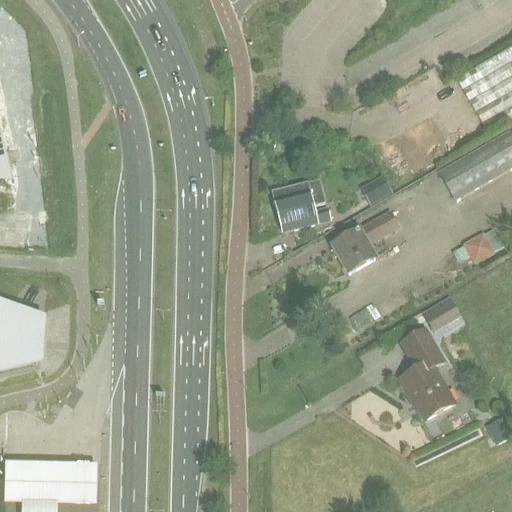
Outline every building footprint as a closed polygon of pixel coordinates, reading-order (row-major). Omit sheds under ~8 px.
[(489,140),(510,127),(511,126),(511,51),(477,71),(456,84),(489,140)] [(511,140),(509,136),(440,176),(456,204),(511,171),(511,140)] [(382,180),(362,192),(372,208),(392,196),(382,180)] [(315,213),(311,197),(310,195),(309,187),(273,196),(283,237),(318,228),(331,224),(328,210),(315,213)] [(333,250),(349,278),(375,263),(367,249),(399,231),(391,216),(359,234),(360,235),(333,250)] [(500,235),(464,253),(473,272),(510,254),(500,235)] [(445,305),(428,315),(435,325),(451,316),(445,305)] [(0,376),(33,369),(36,323),(0,308),(0,376)] [(426,333),(402,347),(417,374),(399,384),(410,402),(413,401),(426,424),(455,408),(434,373),(445,367),(426,333)] [(511,440),(511,433),(506,422),(487,432),(495,449),(511,440)]
